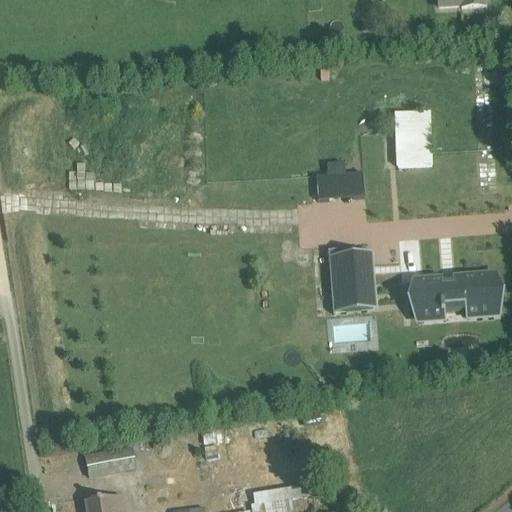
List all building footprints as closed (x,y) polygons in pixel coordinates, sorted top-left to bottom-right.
[(437,0),(439,12),(487,8),(486,0),(437,0)] [(310,80),(285,80),(285,110),(311,109),(310,80)] [(397,170),(432,169),(430,115),(396,116),(397,170)] [(286,131),(287,162),(315,161),(314,130),(286,131)] [(348,252),(329,253),(333,316),(335,316),(335,313),(373,310),(370,267),(369,259),(347,261),(348,252)] [(418,284),(416,284),(416,287),(417,295),(418,312),(419,320),(419,323),(421,323),(445,321),(446,321),(446,318),(446,315),(466,314),(466,320),(498,317),(495,277),(453,281),(453,283),(443,284),(443,281),(421,283),(418,284)] [(130,475),(113,478),(111,468),(81,473),(85,497),(83,497),(85,511),(118,511),(116,499),(134,496),(130,475)] [(297,486),(228,496),(230,509),(250,506),(251,511),(286,511),(301,510),(297,486)]
